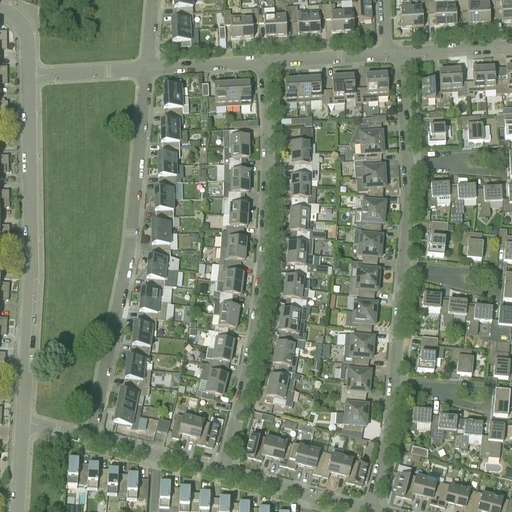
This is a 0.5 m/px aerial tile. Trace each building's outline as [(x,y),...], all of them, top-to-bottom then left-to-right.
[(175,16),(192,15),(191,0),(173,0),(174,10),(175,10),(175,16)] [(357,4),(358,19),(359,23),(371,22),(369,0),(364,0),(365,4),(357,4)] [(435,28),(445,28),(444,4),(433,5),(433,0),(427,1),(428,15),(434,15),(435,28)] [(455,13),(461,13),(460,0),(454,0),(454,4),(444,4),(445,28),(456,27),(455,13)] [(468,26),(479,26),(477,2),(467,3),(466,0),(460,0),(461,13),(467,13),(468,26)] [(489,11),(495,11),(494,0),(487,0),(488,1),(477,2),(479,26),(490,25),(489,11)] [(502,24),(511,23),(511,16),(511,0),(500,1),(500,0),(494,0),(495,11),(501,11),(502,24)] [(422,15),(428,15),(427,1),(421,1),(421,6),(410,6),(412,30),(423,29),(422,15)] [(341,10),(342,34),(353,33),(352,19),(358,19),(357,4),(351,5),(352,10),(341,10)] [(332,35),(342,34),(341,10),(334,11),(334,6),(324,7),(325,21),(331,21),(332,35)] [(401,30),(412,30),(410,6),(400,7),(401,30)] [(319,22),(325,21),(324,7),(318,7),(318,12),(307,13),(309,36),(320,35),(319,22)] [(285,24),(291,23),(290,9),(284,10),(284,14),(274,15),(275,38),(286,37),(285,24)] [(298,37),(309,36),(307,13),(297,13),(297,9),(290,9),(291,23),(297,23),(298,37)] [(252,26),(258,26),(257,11),(251,12),(251,16),(240,17),(242,40),(253,39),(252,26)] [(265,39),(275,38),(274,15),(263,15),(263,11),(257,11),(258,26),(264,25),(265,39)] [(231,41),(242,40),(240,17),(230,17),(229,13),(223,13),(224,27),(230,27),(231,41)] [(171,33),(189,32),(189,26),(193,26),(192,15),(175,16),(176,22),(170,22),(171,33)] [(189,32),(171,33),(172,45),(181,44),(181,49),(190,49),(189,32)] [(511,91),(511,67),(506,68),(506,82),(500,82),(501,96),(511,96),(511,91)] [(474,94),(484,93),(483,69),(472,70),(473,84),(467,84),(468,98),(474,98),(474,94)] [(495,97),(501,96),(500,82),(494,82),(494,69),(483,69),(484,93),(495,92),(495,97)] [(457,99),(468,98),(467,84),(461,84),(460,71),(449,72),(451,95),(457,95),(457,99)] [(440,96),(451,95),(449,72),(439,72),(439,86),(433,87),(434,101),(440,101),(440,96)] [(376,76),(377,100),(388,99),(387,75),(376,76)] [(367,100),(377,100),(376,76),(365,77),(366,90),(360,91),(361,105),(367,105),(367,100)] [(355,105),(361,105),(360,91),(354,91),(353,77),(342,78),(344,102),(354,101),(355,105)] [(333,102),(344,102),(342,78),(331,79),(332,92),(326,93),(327,107),(333,107),(333,102)] [(321,107),(327,107),(326,93),(320,93),(319,79),(309,80),(310,104),(321,103),(321,107)] [(296,105),(310,104),(309,80),(295,81),(296,105)] [(285,105),(296,105),(295,81),(284,82),(285,105)] [(163,100),(181,99),(181,83),(171,83),(171,89),(162,89),(163,100)] [(434,101),(433,87),(433,83),(421,83),(422,106),(427,106),(427,102),(434,101)] [(226,109),(240,108),(238,84),(224,85),(226,109)] [(238,84),(240,108),(250,107),(249,84),(238,84)] [(215,109),(226,109),(224,85),(213,86),(214,100),(208,100),(209,114),(215,114),(215,109)] [(165,117),(182,116),(181,99),(163,100),(163,111),(165,111),(165,117)] [(505,142),(511,141),(511,115),(496,117),(497,130),(504,129),(505,142)] [(160,134),(179,133),(178,127),(183,127),(182,116),(165,117),(165,123),(160,123),(160,134)] [(468,145),(482,144),(481,126),(480,126),(479,118),(459,119),(460,132),(467,132),(468,145)] [(311,119),(305,120),(305,126),(304,126),(304,128),(312,128),(311,119)] [(442,120),(429,121),(429,137),(427,137),(428,147),(445,146),(444,128),(442,128),(442,120)] [(360,146),(382,144),(381,134),(379,134),(378,128),(363,128),(363,135),(359,135),(360,146)] [(162,151),(179,150),(179,133),(160,134),(160,145),(162,145),(162,151)] [(231,149),(248,149),(247,138),(240,138),(240,133),(227,133),(227,139),(231,139),(231,149)] [(292,155),(309,155),(309,145),(312,145),(312,139),(299,139),(299,145),(292,145),(292,155)] [(365,162),(380,162),(381,156),(383,156),(382,144),(360,146),(361,157),(353,157),(353,163),(365,162)] [(228,166),(241,166),(241,161),(248,160),(248,149),(231,149),(231,161),(228,161),(228,166)] [(157,168),(176,167),(176,161),(180,161),(179,150),(162,151),(162,157),(157,157),(157,168)] [(299,172),(317,173),(317,164),(314,164),(314,155),(309,155),(292,155),(291,167),(299,167),(299,172)] [(0,165),(8,166),(8,157),(0,157),(0,165)] [(362,180),(384,178),(384,168),(381,168),(380,162),(365,162),(365,169),(361,169),(362,180)] [(0,175),(8,175),(8,166),(0,165),(0,175)] [(231,183),(248,184),(248,173),(241,173),(241,166),(228,166),(228,173),(231,173),(231,183)] [(159,185),(176,184),(176,167),(157,168),(157,179),(159,179),(159,185)] [(308,189),(308,183),(317,183),(317,173),(299,172),(299,178),(291,178),(291,189),(308,189)] [(367,197),(382,197),(383,190),(385,190),(384,178),(362,180),(355,180),(356,194),(367,193),(367,197)] [(227,200),(240,200),(240,195),(248,195),(248,184),(231,183),(222,183),(221,200),(227,200)] [(154,202),(173,201),(172,195),(176,195),(176,184),(159,185),(159,191),(154,191),(154,202)] [(436,200),(449,199),(449,190),(448,185),(430,186),(431,192),(426,192),(428,209),(436,209),(436,200)] [(475,201),(475,192),(474,187),(457,188),(457,189),(449,190),(449,199),(449,204),(454,204),(454,210),(451,211),(450,225),(462,224),(461,216),(463,216),(462,202),(475,201)] [(502,202),(502,203),(502,215),(511,213),(511,187),(507,188),(508,201),(502,202)] [(298,206),(311,206),(311,201),(307,200),(308,189),(291,189),(291,200),(298,200),(298,206)] [(502,203),(502,202),(501,189),(483,190),(483,191),(475,192),(475,201),(476,206),(480,206),(481,218),(490,218),(489,204),(502,203)] [(0,200),(9,201),(8,192),(0,192),(0,200)] [(362,213),(384,215),(385,204),(382,204),(382,197),(367,197),(366,202),(363,202),(362,213)] [(0,209),(9,210),(9,201),(0,200),(0,209)] [(230,217),(246,218),(247,207),(240,207),(240,200),(227,200),(227,206),(230,207),(230,217)] [(156,219),(173,218),(173,201),(154,202),(154,213),(156,213),(156,219)] [(290,222),(307,223),(307,213),(310,213),(311,206),(298,206),(298,212),(290,211),(290,222)] [(364,230),(379,232),(381,226),(383,226),(384,215),(362,213),(361,224),(365,224),(364,230)] [(226,233),(238,234),(238,229),(246,229),(246,218),(230,217),(229,228),(226,228),(226,233)] [(151,236),(170,236),(169,230),(173,229),(173,218),(156,219),(156,225),(151,225),(151,236)] [(309,240),(309,234),(311,235),(313,226),(312,226),(313,223),(307,223),(290,222),(289,234),(296,234),(296,239),(309,240)] [(431,231),(444,233),(446,233),(447,225),(431,223),(431,231)] [(0,235),(9,236),(9,227),(0,226),(0,235)] [(352,246),(359,247),(381,248),(382,238),(380,238),(379,232),(364,230),(364,232),(353,231),(352,246)] [(443,241),(444,233),(431,231),(429,247),(427,247),(426,257),(443,259),(444,241),(443,241)] [(499,231),(498,237),(497,250),(504,251),(503,264),(511,264),(511,238),(506,238),(506,232),(499,231)] [(228,250),(244,252),(245,241),(238,240),(238,234),(226,233),(225,240),(228,240),(228,250)] [(480,262),(482,244),(481,244),(481,236),(461,234),(460,247),(467,248),(466,261),(480,262)] [(0,244),(9,244),(9,236),(0,235),(0,244)] [(153,253),(170,252),(170,236),(151,236),(151,247),(152,247),(153,253)] [(287,255),(304,257),(311,257),(312,240),(309,240),(296,239),(296,245),(288,245),(287,255)] [(361,264),(377,266),(378,260),(380,260),(381,248),(359,247),(358,258),(362,258),(361,264)] [(223,267),(236,268),(236,263),(244,263),(244,252),(228,250),(227,262),(224,261),(223,267)] [(147,269),(165,271),(166,265),(170,265),(170,252),(153,253),(153,259),(148,259),(147,269)] [(294,273),(306,274),(307,268),(304,268),(304,257),(287,255),(287,267),(294,267),(294,273)] [(356,280),(378,282),(379,272),(377,271),(377,266),(361,264),(361,270),(357,270),(356,280)] [(224,284),(241,286),(242,275),(235,275),(236,268),(223,267),(222,273),(226,274),(224,284)] [(147,286),(164,288),(165,271),(147,269),(146,281),(147,281),(147,286)] [(284,289),(308,291),(309,284),(308,283),(309,274),(306,274),(294,273),(293,279),(286,278),(284,289)] [(511,302),(511,276),(505,276),(502,302),(511,302)] [(358,298),(374,299),(375,293),(377,294),(378,282),(356,280),(355,292),(359,292),(358,298)] [(0,292),(8,293),(9,285),(0,284),(0,292)] [(219,300),(232,302),(232,297),(240,297),(241,286),(224,284),(223,295),(220,295),(219,300)] [(140,303),(158,305),(159,299),(163,299),(164,288),(147,286),(146,292),(141,292),(140,303)] [(290,306),(305,308),(306,299),(308,300),(308,291),(284,289),(283,300),(290,301),(290,306)] [(0,302),(8,302),(8,293),(0,292),(0,302)] [(440,311),(441,302),(441,297),(423,295),(423,301),(418,301),(417,318),(425,319),(426,310),(440,311)] [(353,314),(375,316),(376,305),(374,305),(374,299),(358,298),(358,304),(354,304),(353,314)] [(220,317),(237,320),(238,309),(231,308),(232,302),(219,300),(218,306),(222,307),(220,317)] [(465,317),(466,308),(467,303),(449,301),(448,303),(441,302),(440,311),(439,316),(444,317),(442,329),(451,330),(452,316),(465,317)] [(139,320),(156,322),(158,305),(140,303),(139,314),(140,314),(139,320)] [(185,306),(183,322),(189,323),(191,307),(185,306)] [(297,324),(298,318),(308,317),(309,309),(305,308),(290,306),(289,312),(281,311),(280,322),(297,324)] [(491,323),(491,322),(492,309),(474,307),(474,309),(466,308),(465,317),(465,322),(469,323),(468,335),(477,336),(478,322),(491,323)] [(489,344),(496,344),(497,336),(510,337),(510,329),(511,329),(511,327),(511,310),(499,310),(498,323),(491,322),(491,323),(489,344)] [(355,331),(371,333),(372,327),(374,327),(375,316),(353,314),(345,313),(344,330),(355,331)] [(214,334),(227,336),(228,330),(235,331),(237,320),(220,317),(218,329),(215,328),(214,334)] [(132,336),(151,338),(151,332),(155,333),(156,322),(139,320),(139,326),(133,325),(132,336)] [(285,339),(303,342),(304,342),(305,335),(302,335),(303,325),(297,324),(280,322),(278,333),(286,334),(285,339)] [(344,348),(372,350),(373,339),(371,339),(371,333),(355,331),(355,338),(345,337),(344,348)] [(214,351),(231,354),(233,343),(226,342),(227,336),(214,334),(208,333),(207,339),(210,340),(208,350),(214,351)] [(132,353),(149,355),(151,338),(132,336),(131,348),(133,348),(132,353)] [(275,355),(296,359),(298,351),(302,352),(303,342),(285,339),(284,345),(277,344),(275,355)] [(421,347),(434,348),(436,348),(437,340),(421,339),(421,347)] [(496,344),(489,344),(487,366),(494,366),(493,379),(507,381),(509,363),(507,363),(509,345),(496,344)] [(434,348),(421,347),(419,363),(417,363),(416,373),(433,374),(434,360),(442,361),(443,352),(451,353),(451,350),(436,348),(434,348)] [(352,365),(368,367),(369,361),(371,361),(372,350),(344,348),(343,359),(353,360),(352,365)] [(471,377),(472,359),(471,359),(471,351),(451,350),(451,353),(450,363),(457,363),(456,376),(471,377)] [(208,366),(221,369),(222,364),(229,365),(231,354),(214,351),(212,362),(209,361),(208,366)] [(125,370),(144,372),(144,366),(148,366),(149,355),(132,353),(131,359),(126,359),(125,370)] [(279,372),(294,376),(296,359),(275,355),(273,366),(280,367),(279,372)] [(347,382),(369,384),(370,373),(368,373),(368,367),(352,365),(352,371),(348,371),(347,382)] [(208,384),(224,388),(227,377),(219,375),(221,369),(208,366),(207,373),(210,373),(208,384)] [(125,387),(142,388),(144,372),(125,370),(124,381),(125,381),(125,387)] [(268,387),(291,392),(293,382),(298,383),(299,376),(294,376),(279,372),(278,378),(271,377),(268,387)] [(341,399),(365,401),(366,395),(368,395),(369,384),(347,382),(347,388),(341,388),(341,399)] [(224,388),(208,384),(205,395),(202,394),(200,400),(209,402),(213,403),(214,397),(222,399),(224,388)] [(118,403),(136,406),(137,400),(141,401),(142,388),(125,387),(124,393),(120,392),(118,403)] [(272,406),(285,408),(291,410),(295,393),(291,392),(268,387),(266,399),(273,400),(272,406)] [(509,393),(495,392),(492,417),(507,419),(509,393)] [(344,415),(366,417),(367,407),(365,407),(365,401),(341,399),(340,405),(345,406),(344,415)] [(221,405),(213,403),(209,402),(208,408),(219,411),(226,413),(228,407),(228,406),(221,405)] [(115,413),(134,417),(136,406),(118,403),(115,413)] [(416,426),(430,427),(431,418),(431,412),(413,411),(413,416),(408,416),(407,433),(415,434),(416,426)] [(134,417),(115,413),(113,424),(126,427),(125,429),(131,430),(134,417)] [(361,441),(362,435),(363,429),(365,429),(366,417),(344,415),(335,415),(334,426),(343,426),(342,436),(355,440),(361,441)] [(260,421),(272,424),(274,419),(262,416),(260,421)] [(180,437),(189,439),(194,420),(183,417),(183,418),(176,417),(170,439),(179,442),(180,437)] [(455,433),(456,424),(457,418),(439,417),(439,418),(431,418),(430,427),(429,432),(434,432),(433,445),(441,445),(442,432),(455,433)] [(195,446),(204,448),(210,425),(203,424),(204,422),(194,420),(189,439),(197,441),(195,446)] [(155,432),(161,434),(164,422),(158,421),(155,432)] [(161,434),(167,435),(170,424),(164,422),(161,434)] [(481,439),(481,438),(482,425),(464,423),(464,424),(456,424),(455,433),(455,438),(459,439),(458,451),(467,452),(468,438),(481,439)] [(210,425),(204,448),(213,450),(214,445),(218,446),(222,428),(210,425)] [(499,460),(500,452),(500,444),(502,444),(503,426),(489,425),(488,438),(481,438),(481,439),(479,458),(499,460)] [(245,458),(253,461),(259,438),(247,435),(242,453),(246,454),(245,458)] [(263,458),(271,460),(276,441),(266,438),(265,440),(259,438),(253,461),(262,463),(263,458)] [(361,441),(355,440),(354,446),(366,449),(367,443),(361,441)] [(278,467),(287,469),(293,447),(286,445),(287,444),(276,441),(271,460),(279,462),(278,467)] [(296,467),(304,469),(309,450),(299,447),(298,448),(293,447),(287,469),(295,471),(296,467)] [(410,456),(420,458),(427,460),(427,452),(412,448),(410,456)] [(311,476),(320,478),(326,455),(319,453),(320,452),(309,450),(304,469),(312,471),(311,476)] [(329,475),(337,477),(342,458),(332,455),(332,457),(326,455),(320,478),(328,480),(329,475)] [(407,461),(418,464),(420,458),(410,456),(408,455),(407,461)] [(344,484),(352,486),(358,463),(352,462),(353,461),(342,458),(337,477),(345,479),(344,484)] [(77,485),(87,486),(88,466),(78,466),(78,460),(68,459),(67,487),(77,488),(77,485)] [(363,484),(367,485),(371,467),(358,463),(352,486),(361,489),(363,484)] [(97,490),(107,491),(108,472),(98,471),(98,465),(88,464),(88,466),(87,486),(87,492),(97,493),(97,490)] [(116,495),(126,496),(127,477),(118,476),(118,470),(108,470),(108,472),(107,491),(106,497),(116,498),(116,495)] [(395,497),(404,500),(410,477),(397,474),(392,491),(396,493),(395,497)] [(136,500),(147,501),(148,482),(137,481),(138,475),(128,475),(127,477),(126,496),(126,503),(136,503),(136,500)] [(413,497),(421,499),(426,480),(416,477),(415,478),(410,477),(404,500),(412,502),(413,497)] [(428,506),(437,508),(443,486),(436,484),(437,483),(426,480),(421,499),(429,501),(428,506)] [(169,509),(179,509),(180,490),(170,490),(170,484),(160,483),(158,511),(168,511),(169,509)] [(446,506),(454,508),(459,489),(449,486),(448,487),(443,486),(437,508),(445,510),(446,506)] [(198,511),(199,495),(189,495),(190,489),(180,488),(180,490),(179,509),(178,511),(198,511)] [(461,511),(471,511),(476,494),(469,492),(470,491),(459,489),(454,508),(462,510),(461,511)] [(218,511),(219,501),(209,500),(209,494),(199,493),(199,495),(198,511),(218,511)] [(488,511),(492,497),(482,494),(481,496),(476,494),(471,511),(488,511)] [(506,511),(509,503),(502,501),(503,500),(492,497),(488,511),(506,511)] [(238,511),(239,506),(229,505),(229,499),(219,498),(219,501),(218,511),(238,511)] [(258,511),(259,511),(249,510),(249,504),(239,503),(239,506),(238,511),(258,511)]
